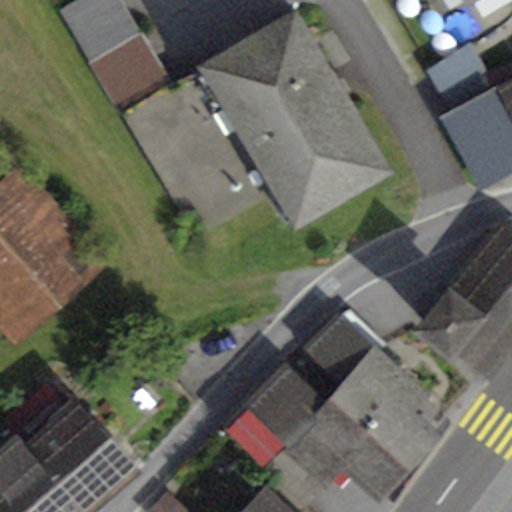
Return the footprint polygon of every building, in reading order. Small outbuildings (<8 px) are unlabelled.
[(119,0),(76,0),(62,9),(122,112),(169,84),(119,0)] [(298,217),(385,166),(293,11),(169,84),(122,112),(198,241),(283,191),(298,217)] [(455,111),(493,91),(470,47),(434,71),(455,111)] [(511,83),(500,89),(511,112),(511,83)] [(511,165),(511,126),(493,91),(455,111),(445,117),(480,182),(511,165)] [(0,194),(0,306),(20,328),(92,264),(17,179),(0,194)] [(423,321),(487,374),(511,343),(511,230),(503,223),(423,321)] [(338,389),(408,455),(427,435),(419,428),(436,409),(375,353),(384,344),(349,310),(336,317),(305,348),(342,385),(338,389)] [(225,427),(265,466),(289,443),(327,402),(285,364),(225,427)] [(0,511),(83,511),(134,467),(76,403),(67,411),(46,386),(6,421),(17,434),(0,449),(0,511)] [(345,455),(380,487),(408,455),(338,389),(327,402),(289,443),(326,476),(345,455)] [(326,476),(289,443),(265,466),(306,505),(330,479),(326,476)] [(231,511),(285,511),(264,491),(260,495),(243,479),(221,501),(231,511)]
